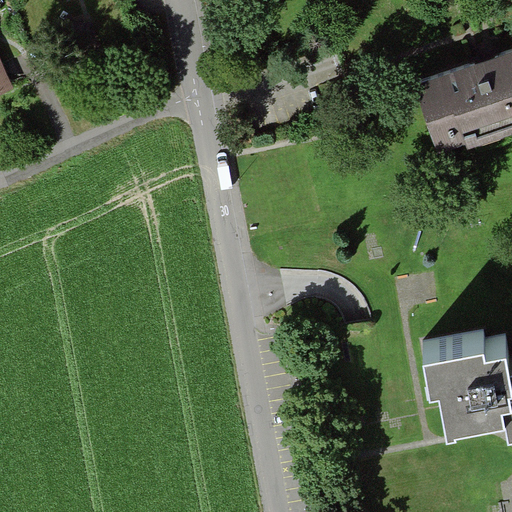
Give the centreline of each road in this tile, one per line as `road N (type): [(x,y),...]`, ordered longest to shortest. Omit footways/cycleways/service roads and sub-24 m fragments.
road 1 (residential): [(281,511),(191,93)]
road 2 (residential): [(0,179),(191,93)]
